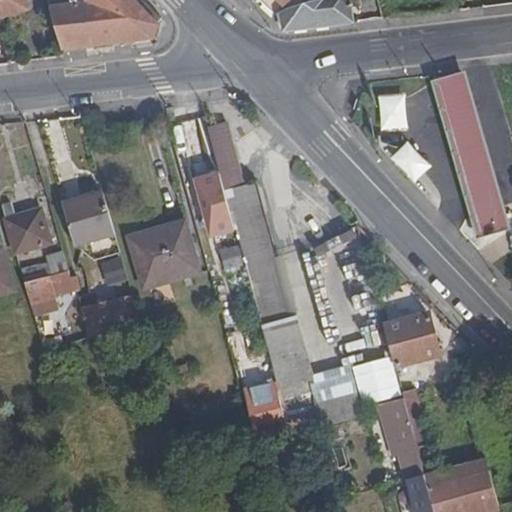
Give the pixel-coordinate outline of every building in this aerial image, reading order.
[(0,0),(0,15),(28,7),(26,0),(0,0)] [(48,0),(63,49),(155,39),(160,26),(135,0),(89,0),(91,2),(84,3),(82,0),(48,0)] [(290,0),(264,0),(274,9),(277,8),(282,4),(290,0)] [(298,0),(282,4),(277,8),(283,30),(355,21),(348,0),(298,0)] [(412,128),(411,93),(384,94),(384,129),(412,128)] [(469,99),(450,105),(485,234),(506,229),(469,99)] [(481,236),(485,234),(450,105),(443,107),(481,236)] [(226,124),(207,128),(224,190),(241,186),(226,124)] [(419,180),(434,165),(412,143),(396,158),(419,180)] [(241,186),(224,190),(291,434),(363,415),(359,400),(317,411),(309,380),(304,381),(258,206),(250,209),(244,185),(241,186)] [(75,246),(116,235),(104,193),(64,203),(75,246)] [(13,217),(9,204),(2,206),(6,219),(13,217)] [(13,217),(6,219),(16,253),(51,243),(42,210),(13,217)] [(186,220),(129,236),(143,287),(200,270),(186,220)] [(304,242),(337,372),(351,369),(316,239),(304,242)] [(2,249),(0,249),(0,295),(13,291),(2,249)] [(125,254),(105,257),(110,284),(129,280),(125,254)] [(66,257),(21,270),(24,282),(70,270),(66,257)] [(71,277),(70,270),(24,282),(34,316),(59,309),(55,295),(80,287),(76,276),(71,277)] [(101,326),(104,335),(124,329),(121,321),(132,317),(127,299),(81,312),(86,330),(101,326)] [(429,314),(384,324),(396,365),(440,355),(429,314)] [(45,345),(46,352),(62,347),(60,340),(45,345)] [(337,372),(309,380),(317,411),(359,400),(351,369),(337,372)] [(416,387),(403,391),(407,405),(417,443),(430,440),(416,387)] [(417,511),(435,511),(428,486),(424,471),(423,464),(417,443),(407,405),(382,411),(394,457),(402,454),(417,511)] [(429,462),(423,464),(424,471),(431,469),(429,462)] [(449,480),(428,486),(435,511),(473,511),(498,505),(489,470),(467,476),(466,472),(448,477),(449,480)]
